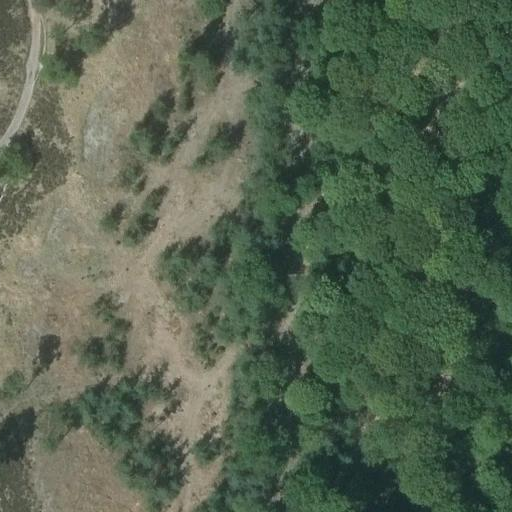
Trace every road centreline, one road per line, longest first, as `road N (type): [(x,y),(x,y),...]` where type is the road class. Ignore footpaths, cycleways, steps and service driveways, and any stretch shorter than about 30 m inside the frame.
road 1 (track): [(289,511),(303,0)]
road 2 (track): [(0,146),(24,97),(34,47),(28,0)]
